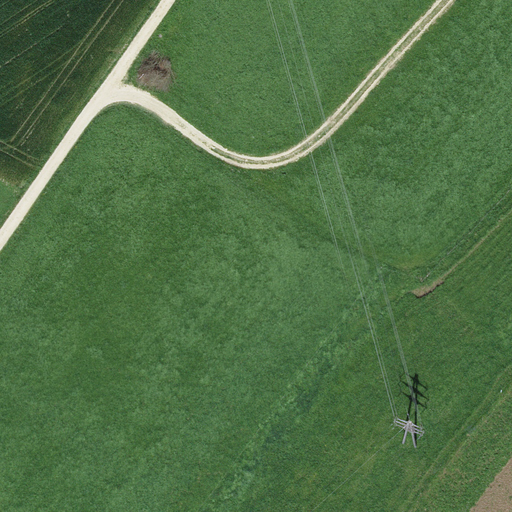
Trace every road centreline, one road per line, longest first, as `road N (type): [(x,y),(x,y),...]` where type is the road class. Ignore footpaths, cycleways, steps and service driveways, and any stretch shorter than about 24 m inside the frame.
road 1 (track): [(102,95),(131,95),(245,162),(277,160),(310,146),(448,0)]
road 2 (track): [(168,0),(0,235)]
